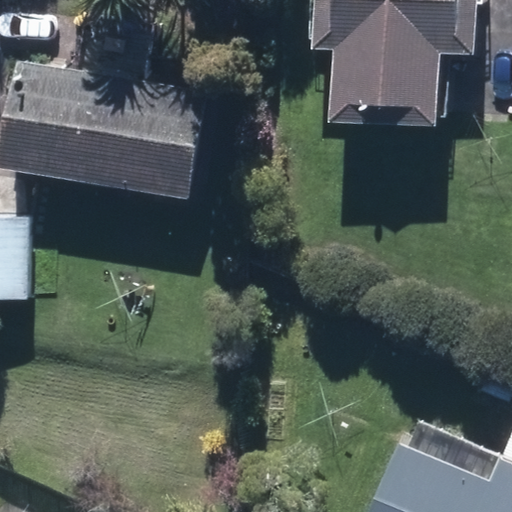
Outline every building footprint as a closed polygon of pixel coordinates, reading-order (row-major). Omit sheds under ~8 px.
[(453,0),(320,0),(319,30),(353,31),(350,93),(449,97),(453,0)] [(30,47),(16,140),(211,168),(225,76),(30,47)] [(511,186),(508,186),(503,237),(511,237),(511,186)] [(38,202),(0,200),(0,273),(36,275),(38,202)] [(511,511),(511,447),(510,453),(420,419),(384,511),(511,511)]
